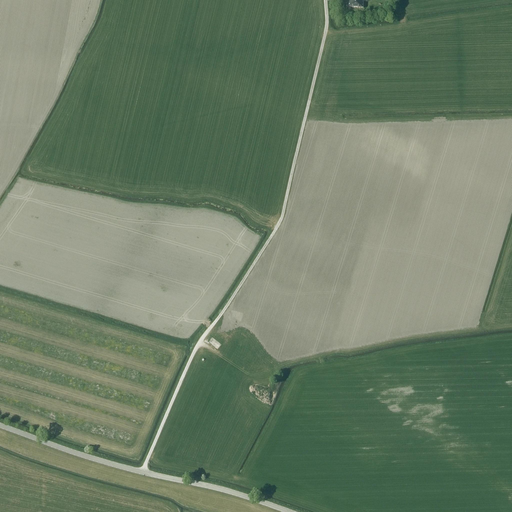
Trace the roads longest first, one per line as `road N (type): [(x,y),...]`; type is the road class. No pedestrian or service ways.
road 1 (track): [(142,472),(193,352),(281,219),(326,31),(325,0)]
road 2 (tertiary): [(290,511),(0,425)]
